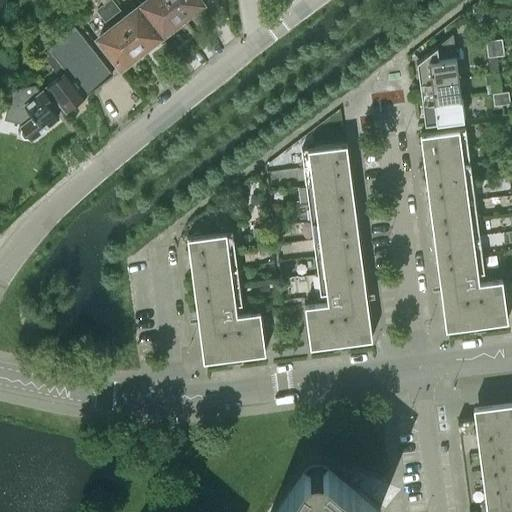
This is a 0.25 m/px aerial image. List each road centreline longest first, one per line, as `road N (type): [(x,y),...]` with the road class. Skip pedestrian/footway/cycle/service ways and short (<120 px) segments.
road 1 (residential): [(0,268),(70,190),(238,58)]
road 2 (residential): [(419,366),(177,391)]
road 3 (residential): [(419,366),(389,136)]
road 4 (residential): [(177,391),(92,392),(0,373)]
road 5 (residential): [(177,391),(161,246)]
road 6 (residential): [(433,511),(419,366)]
